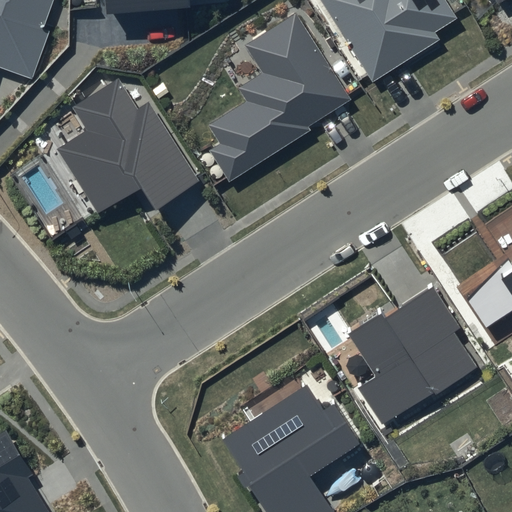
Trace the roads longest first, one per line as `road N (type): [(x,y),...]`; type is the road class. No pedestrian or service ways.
road 1 (residential): [(88,379),(511,106)]
road 2 (residential): [(88,379),(166,511)]
road 3 (residential): [(0,279),(88,379)]
